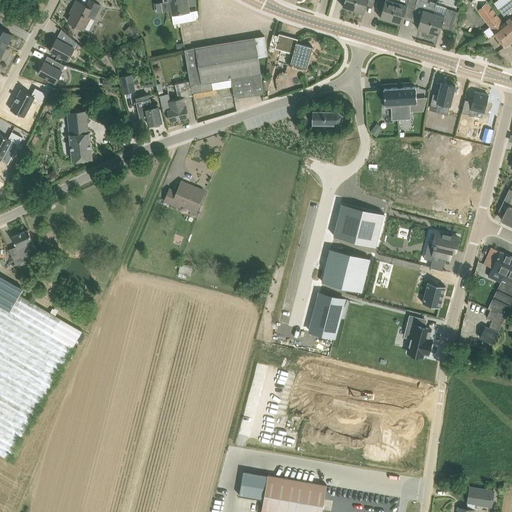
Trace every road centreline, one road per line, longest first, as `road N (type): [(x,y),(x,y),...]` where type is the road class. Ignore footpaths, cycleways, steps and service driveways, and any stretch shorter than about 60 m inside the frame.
road 1 (tertiary): [(0,220),(116,161),(351,75)]
road 2 (unclassified): [(422,511),(475,222)]
road 3 (residential): [(332,171),(295,323)]
road 4 (tertiary): [(511,80),(368,39)]
road 5 (unclassified): [(475,222),(511,103)]
road 6 (residential): [(351,75),(364,155),(348,173),(332,171)]
